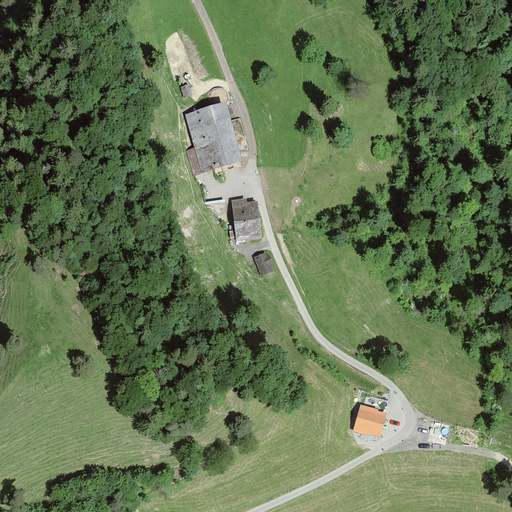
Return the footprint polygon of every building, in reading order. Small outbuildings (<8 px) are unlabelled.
[(189,86),(182,88),(184,97),(192,95),(189,86)] [(241,158),(224,105),(188,116),(198,149),(189,151),(195,172),(241,158)] [(246,200),(234,202),(239,238),(260,235),(256,203),(246,204),(246,200)] [(266,254),(255,258),(262,275),(273,270),(266,254)] [(388,413),(360,405),(353,430),(381,438),(388,413)]
